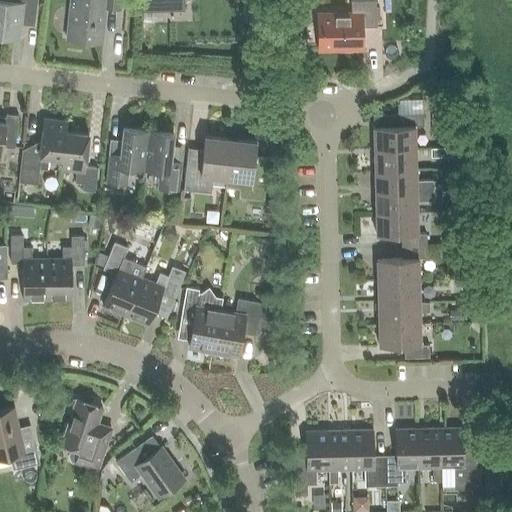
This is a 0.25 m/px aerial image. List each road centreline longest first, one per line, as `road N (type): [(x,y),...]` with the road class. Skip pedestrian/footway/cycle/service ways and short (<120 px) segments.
road 1 (residential): [(332,372),(315,111),(0,74)]
road 2 (residential): [(226,437),(170,384),(102,350),(0,350)]
road 3 (residential): [(226,437),(332,372)]
